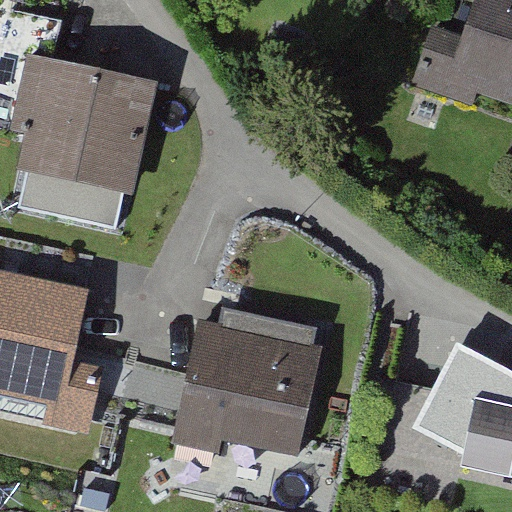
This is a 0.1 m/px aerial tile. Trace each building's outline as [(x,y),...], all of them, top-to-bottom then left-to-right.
[(511,0),(480,0),(470,41),(428,31),(414,88),(511,112),(511,0)] [(156,89),(31,63),(8,174),(133,200),(156,89)] [(92,298),(0,277),(0,399),(49,411),(45,431),(90,441),(106,373),(76,366),(92,298)] [(320,329),(201,306),(174,446),(218,454),(220,441),(295,456),(320,329)] [(511,380),(458,353),(416,436),(464,460),(461,475),(511,486),(511,380)]
